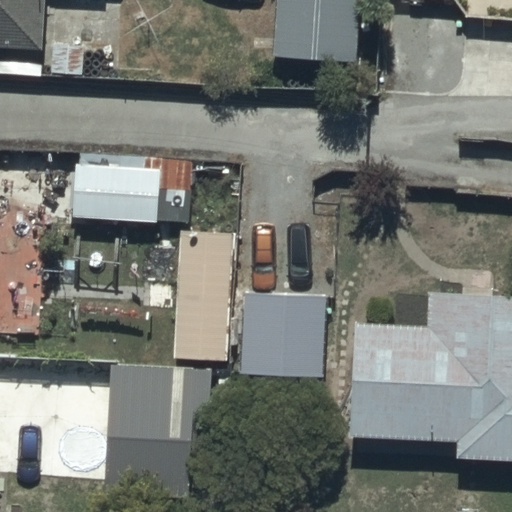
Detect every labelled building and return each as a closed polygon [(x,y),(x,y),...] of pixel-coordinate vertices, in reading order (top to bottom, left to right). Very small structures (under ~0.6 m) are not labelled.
[(0,0),(0,57),(41,60),(43,0),(0,0)] [(348,0),(263,0),(260,62),(344,67),(348,0)] [(59,166),(59,219),(98,219),(98,239),(136,239),(136,222),(149,222),(149,188),(184,188),(184,157),(117,156),(117,166),(59,166)] [(223,238),(165,234),(158,360),(215,363),(223,238)] [(323,296),(229,292),(226,376),(320,380),(323,296)] [(412,326),(336,326),(334,440),(439,442),(438,460),(511,460),(511,298),(411,297),(412,326)] [(203,369),(95,365),(90,494),(176,498),(178,457),(199,458),(203,369)]
